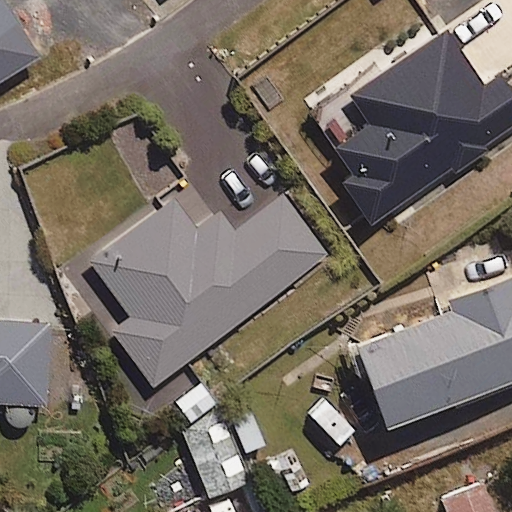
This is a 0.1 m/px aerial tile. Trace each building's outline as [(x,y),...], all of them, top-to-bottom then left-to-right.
[(0,0),(0,25),(11,18),(0,0)] [(325,144),(346,173),(338,178),(369,220),(400,197),(406,205),(511,127),(511,98),(479,55),(466,64),(434,19),(343,87),(364,115),(325,144)] [(150,197),(181,177),(141,117),(111,138),(150,197)] [(147,380),(325,254),(283,194),(225,234),(211,213),(191,227),(169,195),(67,267),(147,380)] [(390,423),(511,381),(511,281),(449,303),(452,313),(363,343),(390,423)] [(1,419),(30,421),(31,400),(40,401),(45,321),(0,317),(0,398),(2,398),(1,419)] [(183,417),(211,399),(189,363),(161,380),(183,417)] [(235,449),(259,440),(246,404),(180,428),(205,493),(246,477),(235,449)] [(490,511),(479,482),(438,497),(443,511),(490,511)]
